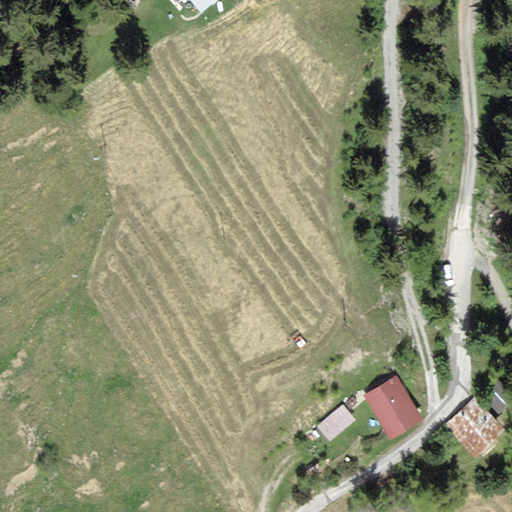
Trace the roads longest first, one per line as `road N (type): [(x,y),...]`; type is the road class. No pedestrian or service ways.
road 1 (track): [(442,425),(396,240),(394,0)]
road 2 (unclassified): [(317,511),(406,457),(453,411),(465,356),(465,233)]
road 3 (track): [(465,233),(474,0)]
